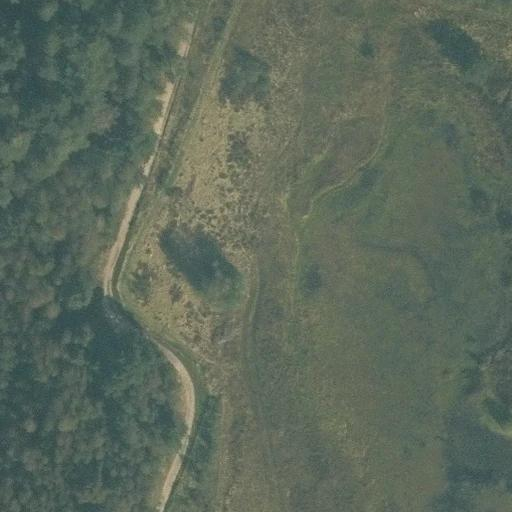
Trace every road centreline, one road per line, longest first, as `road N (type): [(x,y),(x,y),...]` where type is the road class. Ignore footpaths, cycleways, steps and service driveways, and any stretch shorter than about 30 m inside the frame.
road 1 (track): [(162,511),(192,412),(190,394),(177,363),(111,325),(97,291),(196,0)]
road 2 (track): [(0,217),(165,96)]
